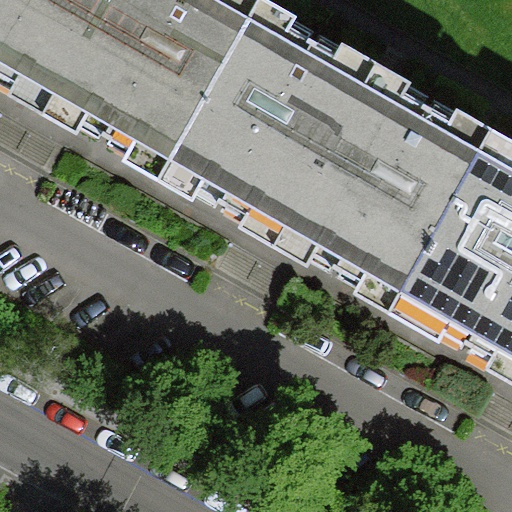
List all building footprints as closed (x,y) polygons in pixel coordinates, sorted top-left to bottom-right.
[(109,0),(0,0),(0,82),(48,109),(109,0)] [(260,0),(259,0),(109,0),(48,109),(162,175),(260,0)] [(377,66),(260,0),(162,175),(278,241),(377,66)] [(492,131),(377,66),(278,241),(393,307),(492,131)] [(511,142),(492,131),(393,307),(511,372),(511,142)]
